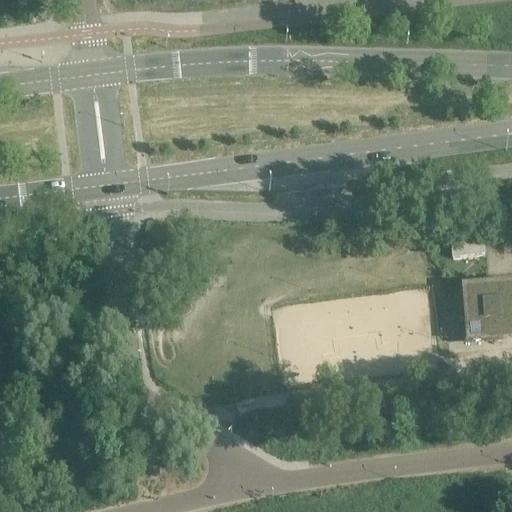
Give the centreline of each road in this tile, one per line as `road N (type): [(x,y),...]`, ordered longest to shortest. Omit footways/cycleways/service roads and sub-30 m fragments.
road 1 (primary): [(511,65),(258,59),(92,75)]
road 2 (primary): [(107,184),(511,133)]
road 3 (unclassified): [(241,490),(226,453),(142,399),(130,382),(107,184)]
road 4 (unclassified): [(511,452),(241,490)]
